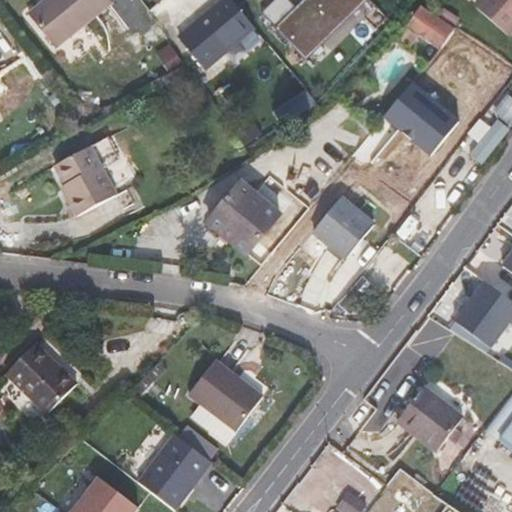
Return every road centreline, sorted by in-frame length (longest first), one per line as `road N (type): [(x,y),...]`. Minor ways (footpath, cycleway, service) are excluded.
road 1 (residential): [(362,365),(280,329),(142,286),(0,272)]
road 2 (residential): [(362,365),(511,171)]
road 3 (residential): [(250,511),(362,365)]
